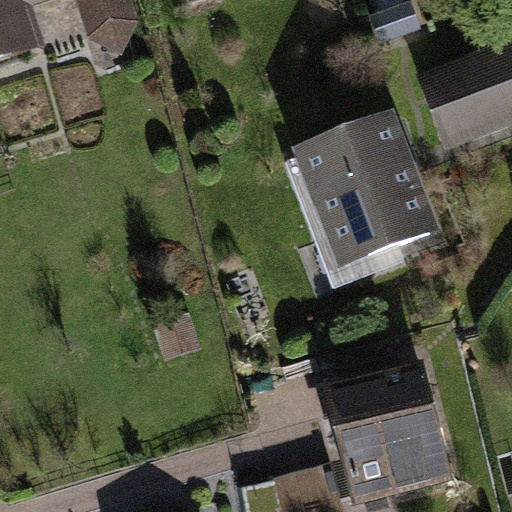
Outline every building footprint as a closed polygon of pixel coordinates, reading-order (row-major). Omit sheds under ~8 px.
[(0,0),(0,55),(31,45),(16,0),(0,0)] [(127,0),(88,0),(102,42),(121,51),(135,21),(127,0)] [(401,0),(367,0),(374,16),(403,5),(401,0)] [(511,56),(511,53),(426,85),(448,142),(511,117),(511,56)] [(387,123),(303,155),(346,267),(431,234),(387,123)] [(167,359),(199,348),(188,320),(157,331),(167,359)] [(348,390),(327,395),(350,485),(390,475),(394,491),(449,477),(440,441),(444,440),(442,432),(438,434),(422,371),(370,384),(366,371),(345,377),(348,390)]
